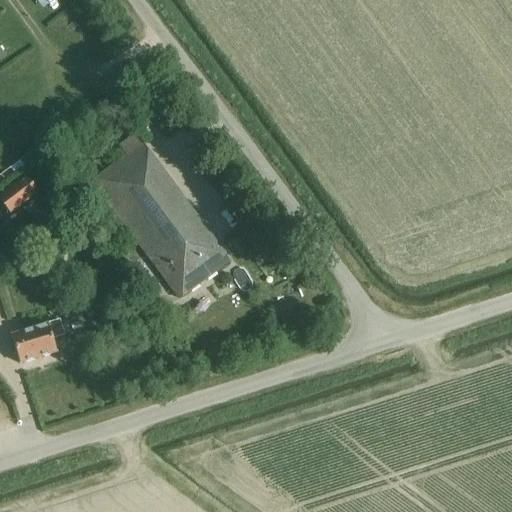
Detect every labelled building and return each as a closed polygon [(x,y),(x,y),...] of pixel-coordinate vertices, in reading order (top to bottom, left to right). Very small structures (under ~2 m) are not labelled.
[(136,86),(165,124),(181,111),(153,74),(136,86)] [(69,136),(54,144),(59,156),(75,148),(69,136)] [(179,299),(229,262),(142,146),(82,191),(90,201),(100,193),(179,299)] [(0,195),(0,203),(10,216),(38,194),(25,176),(0,195)] [(11,337),(20,365),(56,353),(52,340),(63,336),(59,322),(11,337)]
